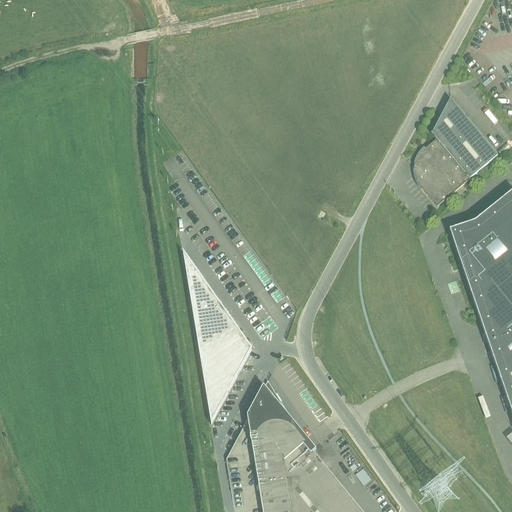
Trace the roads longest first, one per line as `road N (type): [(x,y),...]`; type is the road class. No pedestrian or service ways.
road 1 (unclassified): [(413,511),(312,370),(305,333),(478,0)]
road 2 (track): [(326,0),(0,72)]
